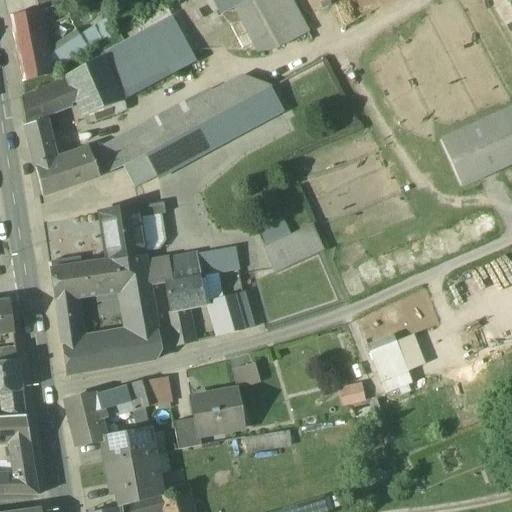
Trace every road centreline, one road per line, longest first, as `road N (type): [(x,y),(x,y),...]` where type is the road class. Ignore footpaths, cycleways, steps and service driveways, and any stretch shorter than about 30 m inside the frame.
road 1 (track): [(50,394),(190,363),(324,321),(511,239)]
road 2 (secondary): [(67,511),(0,108)]
road 3 (track): [(414,0),(272,75)]
